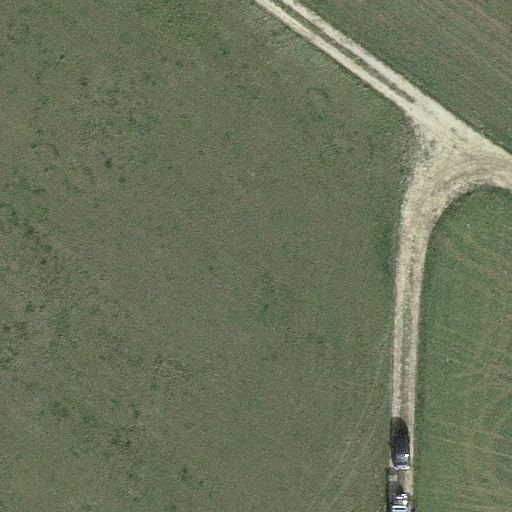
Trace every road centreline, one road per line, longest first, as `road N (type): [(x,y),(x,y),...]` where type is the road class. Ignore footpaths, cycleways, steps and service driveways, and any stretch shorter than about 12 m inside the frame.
road 1 (track): [(391,511),(404,239),(430,194),(471,149)]
road 2 (track): [(269,0),(511,179)]
